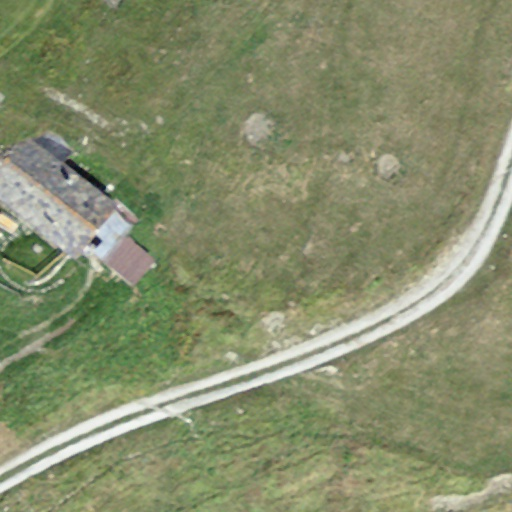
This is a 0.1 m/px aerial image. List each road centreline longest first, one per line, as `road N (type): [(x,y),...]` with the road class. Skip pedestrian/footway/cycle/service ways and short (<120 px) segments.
road 1 (track): [(511,158),(471,249),(421,297),(284,363),(85,434),(0,480)]
road 2 (track): [(100,279),(61,318),(0,356)]
